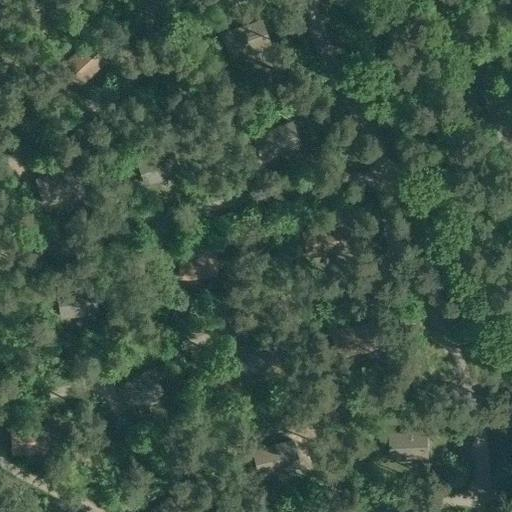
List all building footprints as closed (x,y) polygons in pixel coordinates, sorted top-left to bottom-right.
[(261,17),(221,31),(230,58),(272,45),(261,17)] [(60,65),(78,85),(107,60),(88,39),(60,65)] [(252,133),(261,160),(303,146),(292,119),(252,133)] [(136,157),(144,185),(181,173),(172,146),(136,157)] [(35,177),(42,204),(85,193),(77,166),(35,177)] [(341,222),(303,229),(308,257),(346,249),(341,222)] [(180,278),(217,275),(215,247),(177,251),(180,278)] [(99,311),(94,283),(57,289),(59,317),(99,311)] [(373,320),(332,328),(339,356),(380,348),(373,320)] [(227,343),(226,372),(270,372),(270,343),(227,343)] [(150,367),(117,385),(131,410),(165,391),(150,367)] [(11,425),(12,453),(51,451),(49,423),(11,425)] [(428,429),(389,431),(391,459),(429,457),(428,429)] [(293,438),(253,447),(259,475),(301,465),(293,438)] [(191,511),(176,491),(145,511),(191,511)]
